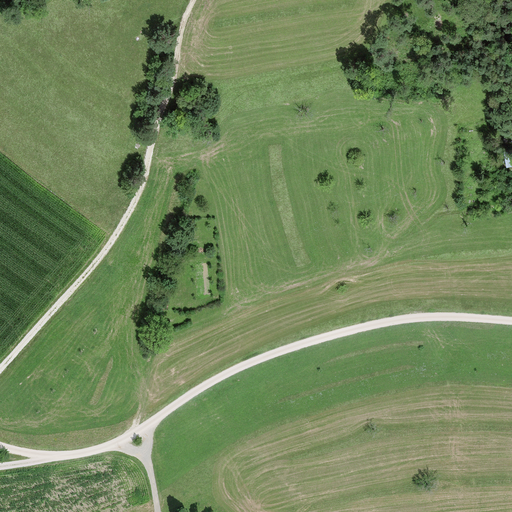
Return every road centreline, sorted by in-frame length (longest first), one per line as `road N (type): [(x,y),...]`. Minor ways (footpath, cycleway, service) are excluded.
road 1 (track): [(152,420),(197,386),(311,340),(391,318),(511,321)]
road 2 (track): [(0,365),(114,235),(136,194),(174,70)]
road 3 (track): [(0,463),(112,445),(152,420)]
